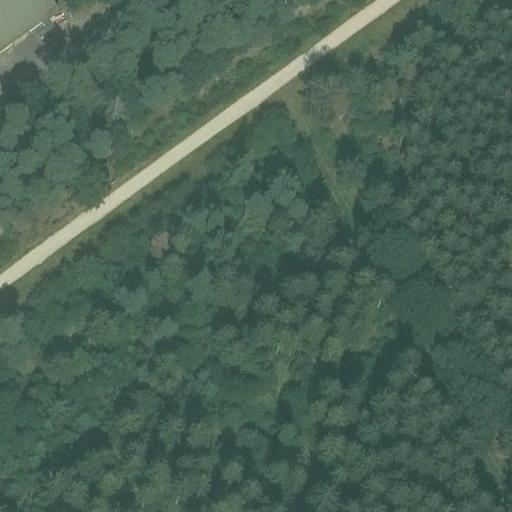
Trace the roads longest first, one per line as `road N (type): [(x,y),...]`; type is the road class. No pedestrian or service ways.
road 1 (track): [(0,290),(397,0)]
road 2 (track): [(295,74),(511,454)]
